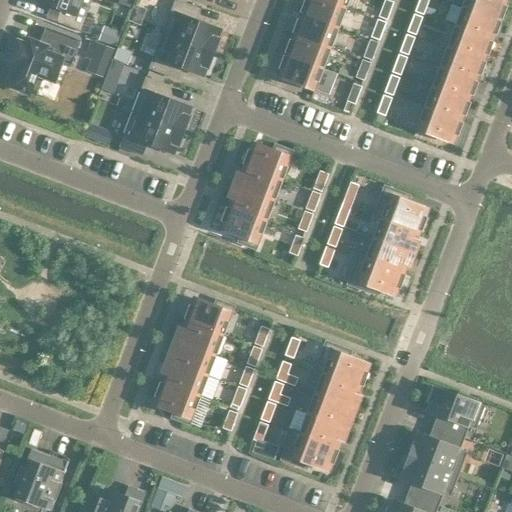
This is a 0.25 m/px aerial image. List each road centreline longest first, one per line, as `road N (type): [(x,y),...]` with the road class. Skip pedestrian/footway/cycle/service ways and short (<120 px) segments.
road 1 (residential): [(473,202),(355,511)]
road 2 (residential): [(473,202),(228,110)]
road 3 (residential): [(105,438),(186,222)]
road 4 (residential): [(105,438),(295,511)]
road 5 (residential): [(186,222),(0,152)]
